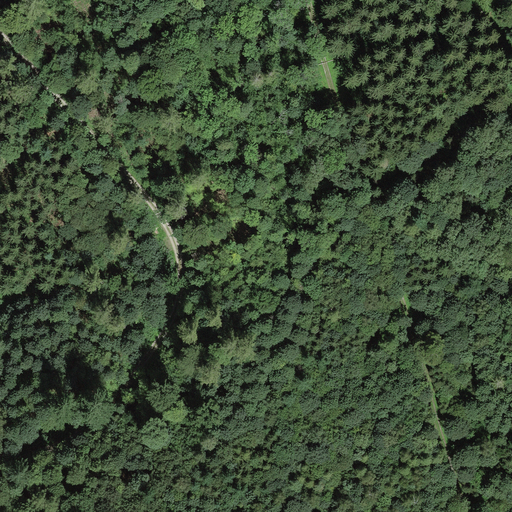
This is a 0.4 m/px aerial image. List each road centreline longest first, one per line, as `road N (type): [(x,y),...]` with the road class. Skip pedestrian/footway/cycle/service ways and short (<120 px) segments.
road 1 (track): [(0,39),(177,234),(179,308),(108,404),(34,457),(0,470)]
road 2 (track): [(460,511),(304,0)]
